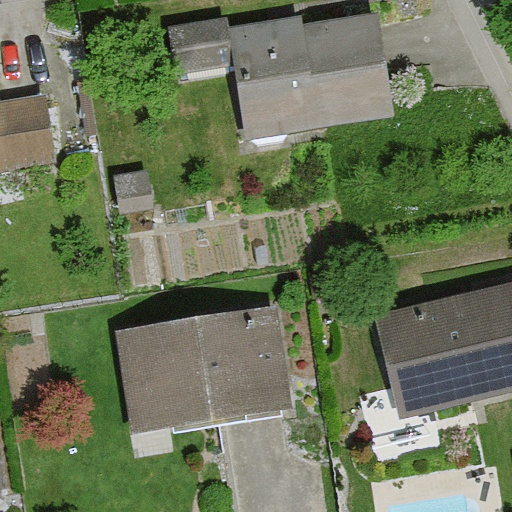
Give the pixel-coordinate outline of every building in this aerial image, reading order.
[(217,38),(215,25),(153,36),(161,85),(215,76),(229,152),(381,126),(364,26),(287,40),(285,26),(217,38)] [(0,111),(0,183),(38,180),(30,108),(0,111)] [(135,201),(133,180),(100,184),(103,204),(135,201)] [(310,278),(314,303),(333,300),(329,275),(310,278)] [(511,399),(511,332),(503,291),(358,323),(382,429),(511,399)] [(273,419),(261,319),(106,338),(118,438),(273,419)] [(511,511),(511,464),(499,467),(509,511),(511,511)]
